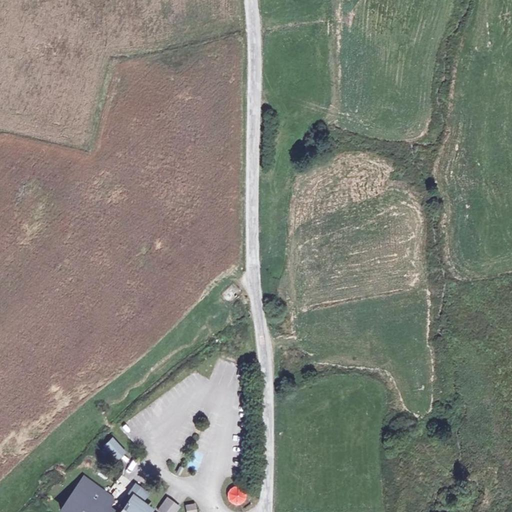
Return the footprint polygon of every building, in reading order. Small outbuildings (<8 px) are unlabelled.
[(112,457),(117,451),(104,437),(99,442),(112,457)] [(193,450),(186,467),(196,471),(204,454),(193,450)] [(70,511),(152,511),(153,511),(146,504),(152,496),(145,490),(138,499),(135,496),(122,511),(112,511),(110,510),(116,502),(116,496),(89,474),(63,506),(70,511)] [(235,508),(247,499),(238,485),(226,494),(235,508)] [(180,511),(183,509),(172,500),(162,511),(180,511)] [(185,511),(196,511),(195,503),(185,505),(185,511)]
